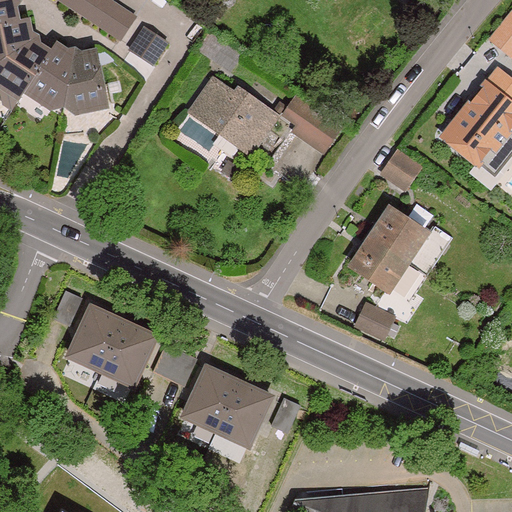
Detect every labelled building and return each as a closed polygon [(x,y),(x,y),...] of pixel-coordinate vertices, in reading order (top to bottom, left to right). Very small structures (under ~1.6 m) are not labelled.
[(111,0),(56,0),(121,41),(137,17),(111,0)] [(16,6),(0,3),(0,28),(19,23),(16,6)] [(511,13),(491,40),(511,57),(511,13)] [(19,23),(0,28),(0,71),(34,48),(26,21),(19,23)] [(146,32),(133,53),(155,67),(169,46),(146,32)] [(34,48),(0,71),(0,89),(21,103),(26,95),(50,58),(34,48)] [(50,58),(26,95),(54,113),(67,111),(77,60),(55,48),(50,58)] [(77,60),(67,111),(79,118),(110,112),(99,56),(77,60)] [(511,81),(497,69),(440,139),(476,169),(492,149),(509,163),(511,158),(511,81)] [(239,99),(217,83),(193,117),(253,159),(280,121),(243,94),(239,99)] [(345,130),(299,99),(286,117),(301,128),(297,134),(327,155),(345,130)] [(421,168),(398,152),(383,174),(406,190),(421,168)] [(370,236),(427,276),(453,239),(436,227),(430,236),(389,208),(370,236)] [(427,276),(370,236),(349,267),(390,295),(392,293),(408,304),(427,276)] [(67,291),(54,318),(70,326),(83,299),(67,291)] [(69,354),(102,369),(125,321),(91,306),(69,354)] [(367,306),(357,328),(384,340),(394,318),(367,306)] [(157,336),(125,321),(102,369),(134,384),(157,336)] [(167,345),(154,373),(185,387),(198,359),(167,345)] [(219,430),(241,380),(208,365),(186,415),(219,430)] [(241,380),(219,430),(251,444),(273,395),(241,380)] [(285,398),(273,425),(289,433),(302,405),(285,398)] [(430,511),(431,483),(302,494),(296,508),(300,511),(430,511)]
